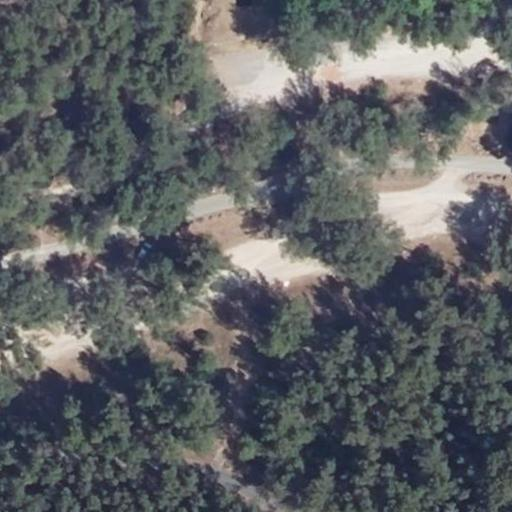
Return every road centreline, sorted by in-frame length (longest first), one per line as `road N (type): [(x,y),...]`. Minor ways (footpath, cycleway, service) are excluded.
road 1 (residential): [(0,236),(368,163),(511,165)]
road 2 (residential): [(0,461),(255,511)]
